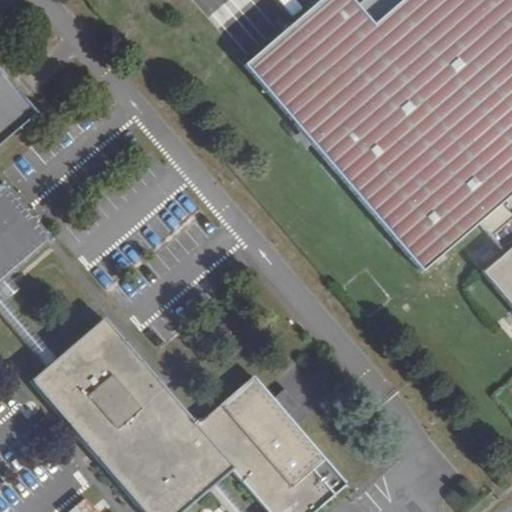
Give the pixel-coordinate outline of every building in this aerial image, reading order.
[(422,268),(479,220),(504,251),(482,268),(511,303),(511,0),(401,0),(376,23),(354,0),(320,0),(245,64),(422,268)] [(0,77),(0,144),(33,116),(0,77)] [(0,284),(52,240),(1,182),(0,182),(0,284)] [(315,511),(344,487),(289,419),(301,408),(286,390),(273,401),(253,378),(195,430),(101,322),(30,383),(142,511),(182,511),(229,472),(263,510),(261,511),(315,511)] [(100,511),(86,496),(67,511),(100,511)]
